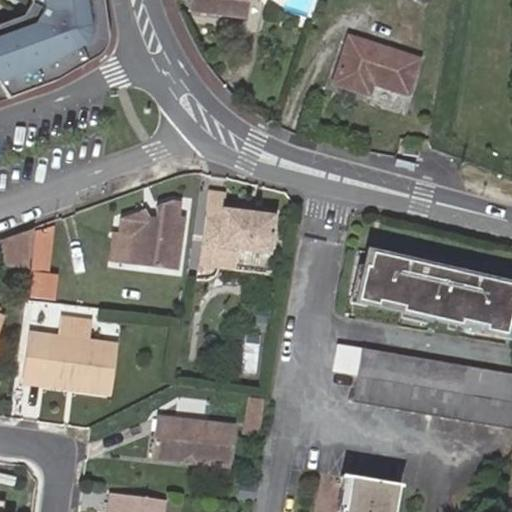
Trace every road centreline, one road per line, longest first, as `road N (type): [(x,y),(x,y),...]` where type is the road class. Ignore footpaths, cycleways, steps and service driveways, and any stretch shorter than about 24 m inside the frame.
road 1 (residential): [(273,511),(336,175)]
road 2 (residential): [(0,206),(154,152),(212,118)]
road 3 (residential): [(336,175),(511,221)]
road 4 (residential): [(168,68),(0,121)]
road 5 (residential): [(212,118),(241,146),(336,175)]
road 6 (residential): [(0,439),(59,453),(59,511)]
